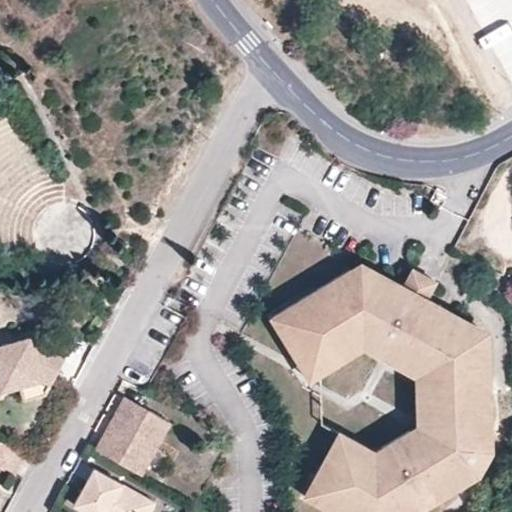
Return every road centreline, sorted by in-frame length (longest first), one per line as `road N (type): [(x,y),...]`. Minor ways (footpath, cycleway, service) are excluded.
road 1 (residential): [(273,74),(25,511)]
road 2 (residential): [(511,137),(472,157),(382,157),(326,124),(273,74)]
